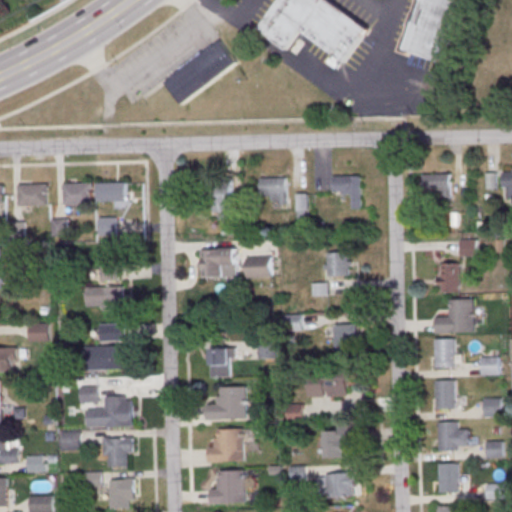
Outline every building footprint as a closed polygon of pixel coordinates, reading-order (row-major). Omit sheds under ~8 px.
[(258,30),(279,0),(326,0),(370,31),(346,64),(302,32),(288,52),(258,30)] [(421,0),(465,0),(444,64),(405,51),(421,0)] [(240,64),(223,39),(165,79),(182,104),(240,64)] [(451,173),(425,173),(425,196),(451,196),(451,173)] [(362,208),(362,174),(333,174),(334,195),(353,195),(353,208),(362,208)] [(262,177),(262,195),(272,195),(272,203),(288,203),(288,177),(262,177)] [(216,212),(235,212),(235,181),(216,181),(216,212)] [(126,182),(98,182),(98,201),(127,201),(126,182)] [(88,183),(65,183),(65,204),(88,204),(88,183)] [(49,184),(19,184),(19,204),(49,204),(49,184)] [(298,217),(308,217),(308,193),(298,193),(298,217)] [(99,234),(118,234),(118,217),(99,217),(99,234)] [(66,234),(66,218),(52,218),(52,234),(66,234)] [(478,255),(478,239),(461,239),(461,255),(478,255)] [(203,251),(239,250),(240,278),(204,279),(203,251)] [(326,275),(351,275),(351,252),(326,252),(326,275)] [(274,277),(274,256),(248,256),(248,277),(274,277)] [(461,291),(461,262),(439,262),(439,291),(461,291)] [(119,265),(101,265),(101,280),(119,280),(119,265)] [(329,295),(329,282),(314,282),(314,295),(329,295)] [(88,288),(124,287),(125,313),(105,313),(105,308),(88,308),(88,288)] [(451,301),(476,300),(476,334),(438,335),(437,319),(452,319),(451,301)] [(303,314),(288,314),(288,329),(303,329),(303,314)] [(335,323),(335,347),(359,347),(359,323),(335,323)] [(32,327),(51,326),(51,343),(33,343),(32,327)] [(102,327),(125,326),(126,343),(103,345),(102,327)] [(260,358),(279,358),(279,340),(260,340),(260,358)] [(437,341),(456,340),(457,370),(438,370),(437,341)] [(0,346),(0,371),(19,371),(19,347),(0,346)] [(87,349),(129,347),(130,363),(127,363),(127,372),(88,373),(87,349)] [(212,347),(212,377),(237,377),(237,347),(212,347)] [(500,358),(501,376),(483,376),(483,358),(500,358)] [(308,395),(349,395),(349,373),(308,373),(308,395)] [(437,383),(457,383),(458,412),(438,413),(437,383)] [(82,389),(100,388),(101,405),(82,405),(82,389)] [(221,390),(248,389),(250,421),(222,423),(221,390)] [(107,399),(128,399),(128,403),(134,403),(135,429),(89,430),(89,412),(108,411),(107,399)] [(504,399),(504,417),(487,418),(486,400),(504,399)] [(305,406),(306,424),(288,424),(288,407),(305,406)] [(441,424),(460,423),(461,453),(442,453),(441,424)] [(327,457),(351,457),(351,446),(357,446),(357,426),(327,426),(327,457)] [(221,432),(246,431),(248,463),(212,465),(212,450),(218,450),(217,441),(221,441),(221,432)] [(63,434),(82,433),(82,452),(63,452),(63,434)] [(109,440),(135,440),(135,462),(130,462),(130,470),(110,471),(109,440)] [(21,451),(21,466),(0,466),(0,441),(10,441),(10,451),(21,451)] [(505,443),(505,460),(488,461),(488,443),(505,443)] [(29,456),(48,456),(48,475),(29,475),(29,456)] [(441,465),(460,464),(461,496),(442,497),(441,465)] [(356,473),(326,472),(326,496),(356,496),(356,473)] [(220,474),(247,473),(249,505),(221,507),(220,474)] [(0,480),(8,480),(9,510),(0,510),(0,480)] [(111,481),(136,480),(137,503),(131,503),(132,511),(112,511),(111,481)] [(505,484),(505,502),(488,502),(488,484),(505,484)] [(30,511),(30,497),(49,497),(49,511),(30,511)]
